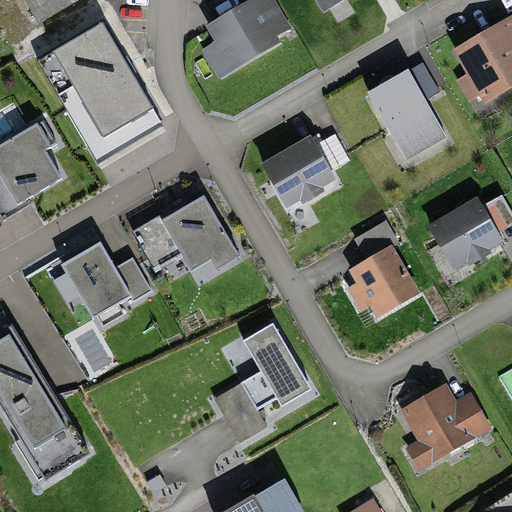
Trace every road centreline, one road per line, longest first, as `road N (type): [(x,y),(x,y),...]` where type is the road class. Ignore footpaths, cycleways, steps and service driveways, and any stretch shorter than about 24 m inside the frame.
road 1 (residential): [(207,149),(351,390),(511,304)]
road 2 (residential): [(207,149),(486,0)]
road 3 (residential): [(207,149),(0,264)]
road 4 (residential): [(164,0),(166,80),(207,149)]
